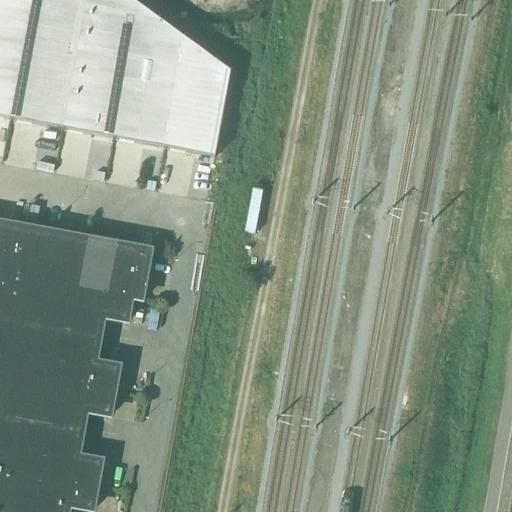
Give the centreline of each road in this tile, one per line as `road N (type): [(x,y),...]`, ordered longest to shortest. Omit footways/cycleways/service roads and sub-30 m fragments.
road 1 (track): [(221,511),(317,0)]
road 2 (unclassified): [(142,511),(196,221),(0,186)]
road 3 (tertiary): [(489,511),(511,381)]
